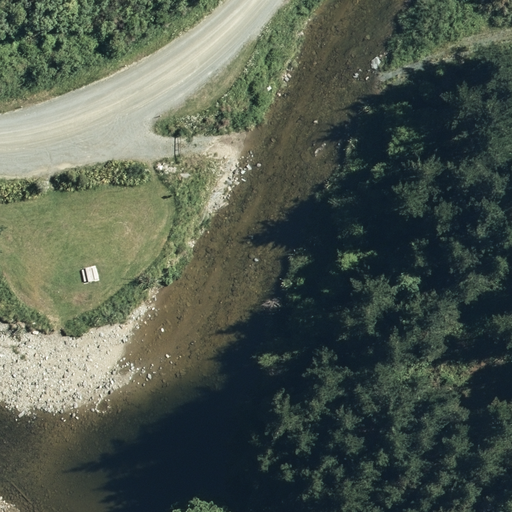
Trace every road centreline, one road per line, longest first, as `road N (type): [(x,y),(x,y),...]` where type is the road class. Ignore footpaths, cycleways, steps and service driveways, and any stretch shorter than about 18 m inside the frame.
road 1 (track): [(511,33),(301,127),(245,142),(143,144),(94,119)]
road 2 (unclassified): [(258,0),(188,59),(94,119),(0,141)]
